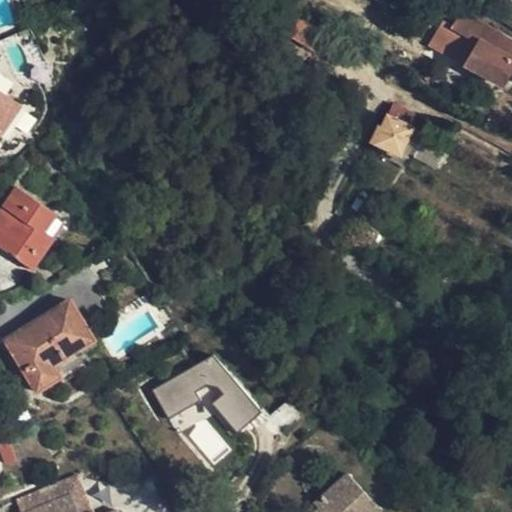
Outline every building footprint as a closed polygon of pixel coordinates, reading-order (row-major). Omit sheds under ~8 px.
[(478,41),(445,22),(425,52),(453,67),(457,61),(465,65),(478,41)] [(511,65),(511,61),(483,46),(472,65),(503,81),(511,65)] [(0,139),(22,108),(0,93),(0,139)] [(401,156),(415,128),(387,115),(381,128),(387,132),(380,147),(401,156)] [(56,216),(15,189),(0,211),(0,245),(33,269),(53,242),(44,236),(56,216)] [(55,367),(76,354),(94,343),(69,301),(5,341),(37,393),(61,377),(55,367)] [(166,418),(207,398),(226,435),(256,420),(223,353),(151,387),(166,418)] [(82,365),(76,354),(55,367),(61,377),(82,365)] [(381,511),(348,474),(316,504),(320,510),(318,511),(381,511)] [(16,500),(20,511),(28,511),(70,495),(78,511),(92,511),(77,475),(16,500)] [(78,511),(70,495),(28,511),(118,511),(117,509),(110,511),(78,511)]
